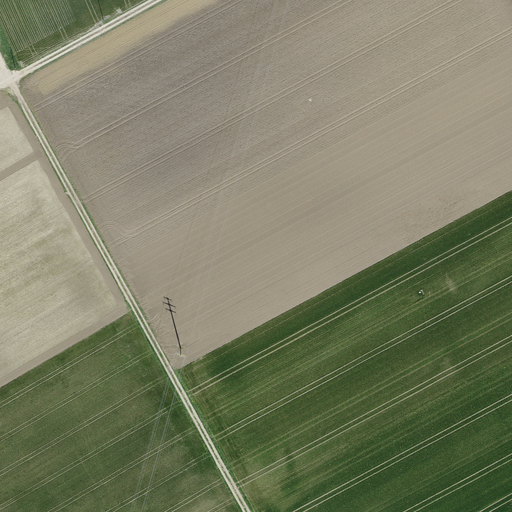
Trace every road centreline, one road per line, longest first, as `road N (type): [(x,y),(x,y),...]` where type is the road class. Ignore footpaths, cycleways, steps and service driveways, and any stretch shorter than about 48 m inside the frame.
road 1 (track): [(0,61),(245,511)]
road 2 (track): [(0,85),(155,0)]
